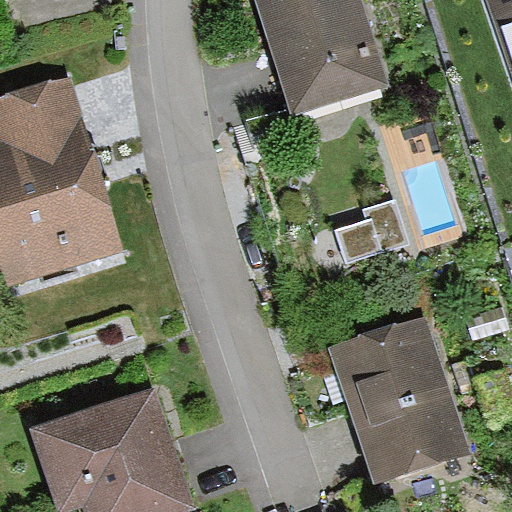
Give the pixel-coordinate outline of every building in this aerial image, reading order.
[(362,0),(253,0),(293,121),(391,89),(362,0)] [(511,0),(487,0),(511,72),(511,0)] [(80,85),(0,103),(0,282),(118,256),(80,85)] [(427,323),(329,355),(375,491),(472,459),(427,323)] [(167,397),(48,435),(73,511),(191,511),(203,508),(167,397)]
